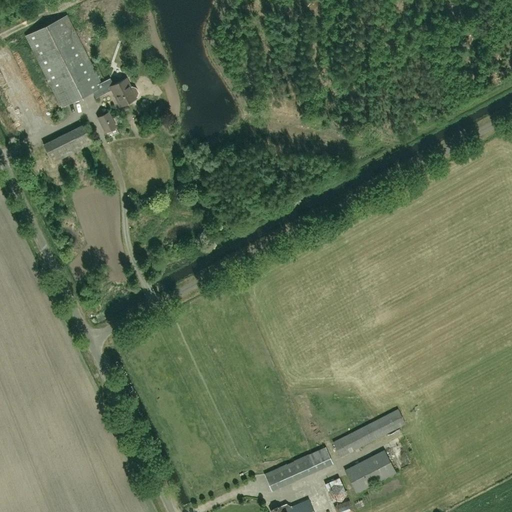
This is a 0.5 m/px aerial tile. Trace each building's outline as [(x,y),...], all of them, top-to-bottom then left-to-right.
[(66,15),(25,36),(61,107),(92,91),(95,98),(111,90),(120,106),(136,98),(126,78),(113,84),(110,78),(101,83),(66,15)] [(105,132),(116,127),(108,112),(97,117),(105,132)] [(43,144),(52,163),(92,143),(83,125),(43,144)] [(340,457),(405,423),(398,409),(333,443),(340,457)] [(264,474),(271,491),(333,463),(325,447),(264,474)] [(395,472),(384,450),(344,470),(356,492),(395,472)] [(324,484),(328,492),(332,501),(341,502),(346,494),(342,485),(339,477),(324,484)] [(270,511),(304,511),(313,509),(309,499),(288,508),(286,504),(281,506),(270,510),(270,511)] [(349,501),(335,506),(336,511),(352,511),(353,511),(349,501)]
